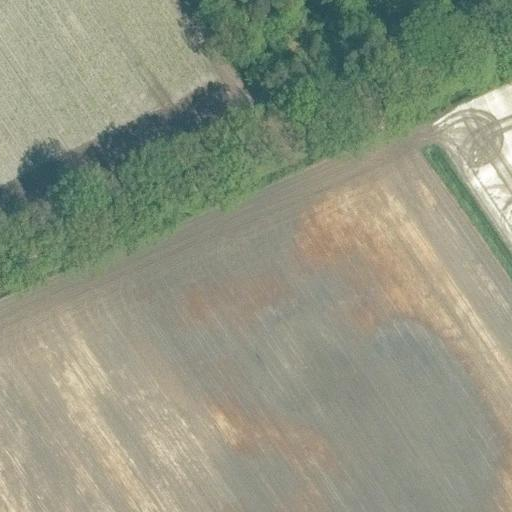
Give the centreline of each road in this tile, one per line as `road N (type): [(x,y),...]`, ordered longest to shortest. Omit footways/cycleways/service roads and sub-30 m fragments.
road 1 (track): [(0,270),(511,42)]
road 2 (track): [(280,146),(181,0)]
